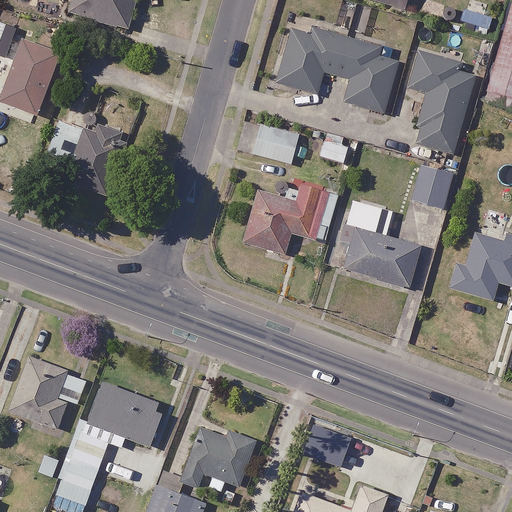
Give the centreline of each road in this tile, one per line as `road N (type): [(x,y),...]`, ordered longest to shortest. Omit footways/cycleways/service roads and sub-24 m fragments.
road 1 (tertiary): [(153,301),(511,435)]
road 2 (residential): [(238,0),(153,301)]
road 3 (tertiary): [(0,244),(153,301)]
